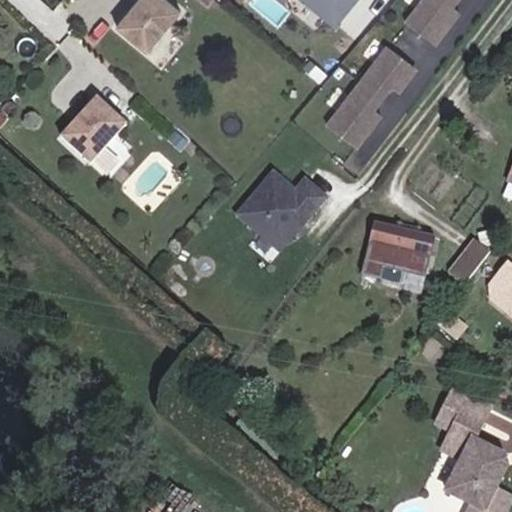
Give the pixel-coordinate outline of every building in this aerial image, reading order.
[(165,0),(139,30),(170,57),(202,19),(180,0),(165,0)] [(377,6),(370,0),(308,0),(352,37),(377,6)] [(448,0),(425,30),(454,53),(479,21),(472,15),(483,0),(448,0)] [(0,63),(13,50),(0,37),(0,63)] [(408,56),(346,134),(375,157),(401,125),(393,119),(411,96),(416,100),(435,77),(408,56)] [(84,143),(112,166),(144,127),(115,105),(84,143)] [(314,198),(292,180),(256,225),(289,252),(307,250),(344,205),(323,187),(314,198)] [(431,288),(446,254),(388,229),(369,274),(408,291),(413,280),(431,288)] [(453,274),(469,282),(485,251),(469,243),(453,274)] [(508,262),(506,250),(489,254),(491,266),(508,262)] [(511,511),(511,444),(504,440),(511,424),(511,410),(482,395),(464,429),(479,436),(468,456),(488,465),(471,497),(496,510),(495,511),(511,511)]
